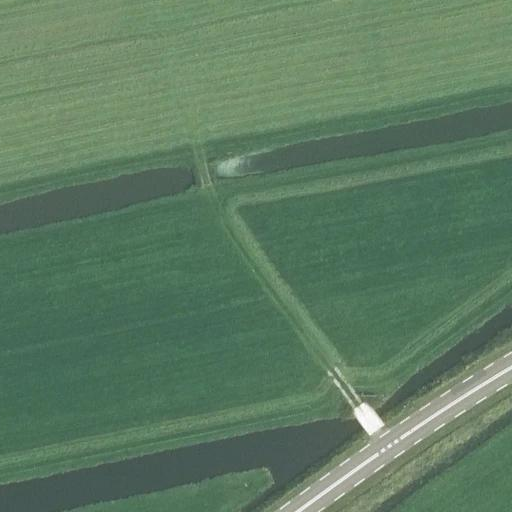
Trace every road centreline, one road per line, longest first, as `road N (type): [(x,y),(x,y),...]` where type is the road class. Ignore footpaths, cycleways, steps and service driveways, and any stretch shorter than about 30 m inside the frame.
road 1 (track): [(138,0),(167,28),(210,194),(246,258),(391,444)]
road 2 (secondary): [(298,511),(511,367)]
